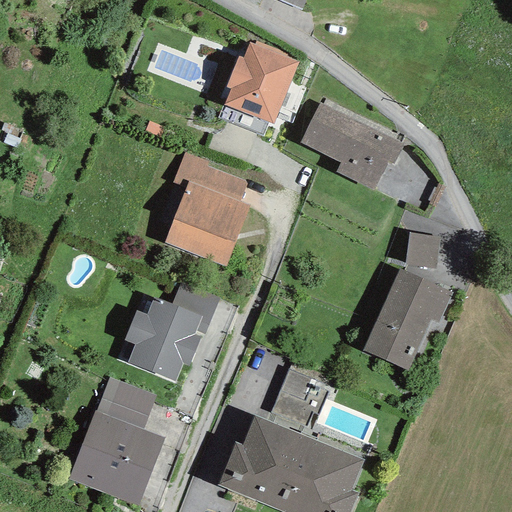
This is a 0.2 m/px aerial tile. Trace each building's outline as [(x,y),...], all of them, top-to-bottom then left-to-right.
[(305,0),(277,0),(300,10),(305,0)] [(273,124),(298,62),(291,59),(292,56),(256,42),(254,44),(249,42),(243,58),(238,56),(226,87),(230,89),(224,105),(273,124)] [(404,144),(320,103),(299,143),(340,163),(335,172),(373,191),(386,162),(393,165),(404,144)] [(159,137),(164,127),(149,121),(145,131),(159,137)] [(239,202),(247,182),(206,166),(208,162),(184,152),(172,183),(185,189),(188,181),(239,202)] [(226,266),(249,206),(239,202),(188,181),(185,189),(164,243),(226,266)] [(439,237),(409,233),(405,264),(435,268),(439,237)] [(452,293),(399,269),(362,351),(407,371),(430,320),(438,324),(452,293)] [(171,305),(210,321),(220,298),(180,282),(171,305)] [(127,363),(174,382),(182,364),(187,366),(200,337),(194,335),(195,331),(204,335),(210,321),(171,305),(154,298),(146,315),(136,311),(124,340),(134,345),(127,363)] [(317,382),(288,370),(270,412),(306,427),(312,414),(318,416),(328,392),(315,386),(317,382)] [(96,411),(143,430),(155,396),(109,377),(96,411)] [(96,411),(94,411),(68,479),(138,505),(164,438),(143,430),(96,411)] [(242,445),(234,442),(217,485),(281,511),(350,511),(358,493),(350,490),(363,460),(254,415),(242,445)]
